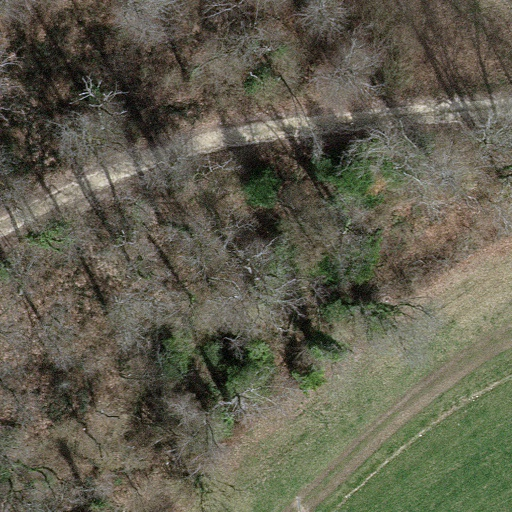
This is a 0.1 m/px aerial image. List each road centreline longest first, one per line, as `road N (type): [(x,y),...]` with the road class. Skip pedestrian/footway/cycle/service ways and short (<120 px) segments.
road 1 (track): [(0,224),(105,176),(252,132),(511,109)]
road 2 (track): [(348,511),(511,367)]
